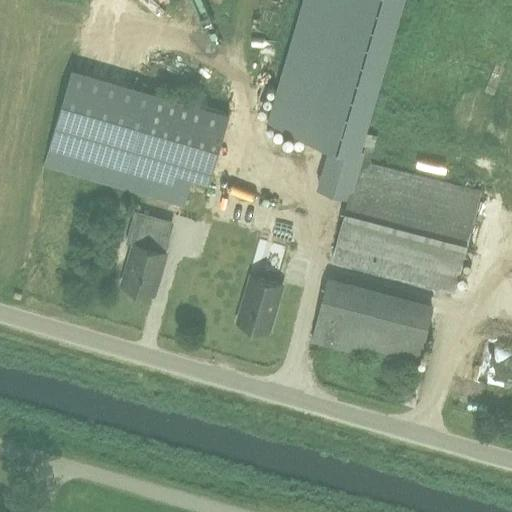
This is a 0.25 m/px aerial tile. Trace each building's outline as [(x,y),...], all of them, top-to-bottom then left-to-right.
[(404,0),(302,0),(267,121),(334,140),(320,186),(348,194),(404,0)] [(470,45),(471,26),(455,26),(454,44),(470,45)] [(112,185),(188,201),(195,168),(208,171),(217,124),(146,109),(144,121),(133,119),(130,135),(114,132),(106,168),(115,170),(112,185)] [(333,257),(455,288),(481,190),(375,162),(369,187),(357,184),(354,193),(350,192),(333,257)] [(123,284),(154,293),(166,252),(165,251),(170,234),(132,223),(127,241),(135,243),(123,284)] [(282,283),(251,274),(238,320),(269,329),(282,283)] [(418,367),(433,312),(327,284),(312,340),(418,367)]
